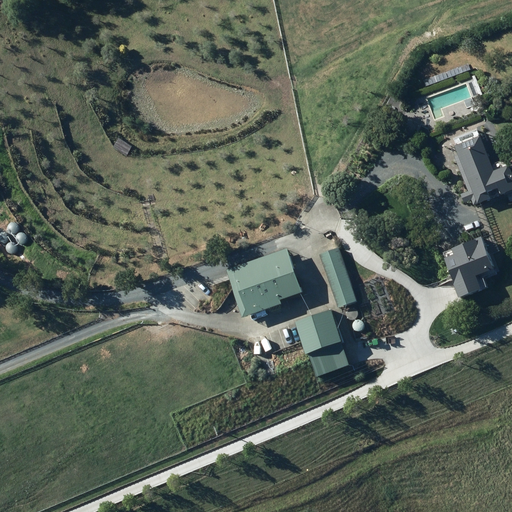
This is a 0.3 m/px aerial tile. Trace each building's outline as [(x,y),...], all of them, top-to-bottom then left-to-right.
[(511,166),(498,172),(482,136),(455,147),(480,207),(493,202),(490,194),(500,191),(502,197),(511,192),(511,166)] [(497,269),(485,236),(445,250),(462,300),(487,291),(481,275),(497,269)] [(359,302),(341,247),(320,254),(338,309),(359,302)] [(304,296),(290,250),(226,271),(243,324),(291,309),(288,301),(304,296)] [(403,310),(389,274),(359,285),(373,321),(403,310)] [(345,344),(333,309),(297,322),(310,357),(345,344)]
